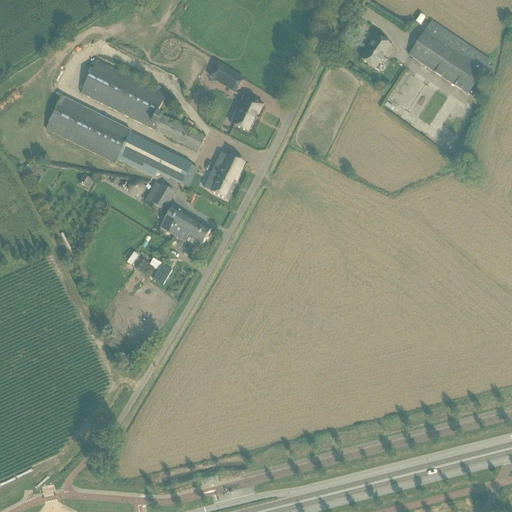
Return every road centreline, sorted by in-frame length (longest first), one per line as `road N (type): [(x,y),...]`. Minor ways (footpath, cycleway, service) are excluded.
road 1 (unclassified): [(109,434),(267,166),(342,0)]
road 2 (unclassified): [(511,415),(213,491)]
road 3 (secondary): [(260,511),(511,448)]
